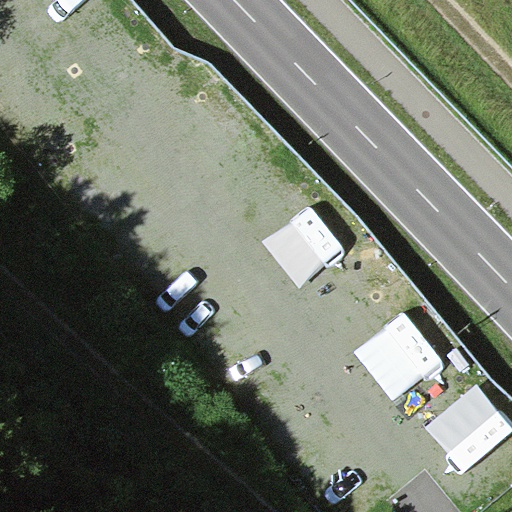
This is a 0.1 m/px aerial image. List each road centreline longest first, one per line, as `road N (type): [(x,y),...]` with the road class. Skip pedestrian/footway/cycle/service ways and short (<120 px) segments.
road 1 (primary): [(241,0),(511,280)]
road 2 (track): [(264,511),(0,276)]
